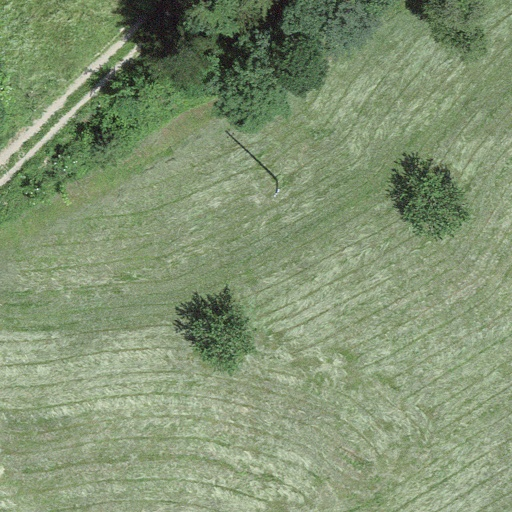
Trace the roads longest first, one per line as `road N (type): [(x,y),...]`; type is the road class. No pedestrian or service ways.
road 1 (track): [(0,314),(40,319),(118,308),(199,280),(511,67)]
road 2 (track): [(0,182),(170,0)]
